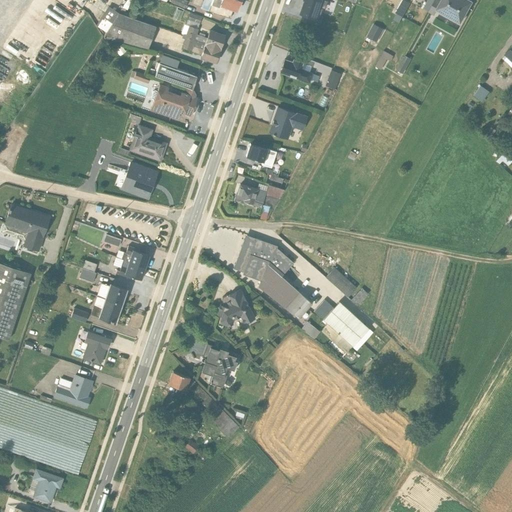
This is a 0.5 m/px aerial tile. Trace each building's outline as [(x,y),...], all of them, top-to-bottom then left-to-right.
[(90,0),(84,10),(87,12),(95,0),(90,0)] [(126,0),(118,14),(132,19),(134,16),(124,12),(125,10),(127,10),(133,0),(126,0)] [(184,8),(186,2),(180,0),(171,0),(171,3),(184,8)] [(239,0),(203,0),(201,9),(229,19),(232,10),(236,11),(239,0)] [(321,0),(303,0),(299,13),(315,19),(321,0)] [(398,23),(409,3),(404,0),(401,0),(395,13),(396,14),(392,20),(398,23)] [(434,0),(427,0),(422,9),(428,12),(434,0)] [(460,24),(472,1),(470,0),(434,0),(428,12),(434,16),(437,11),(460,24)] [(96,26),(104,35),(118,14),(107,7),(96,26)] [(182,12),(176,10),(173,19),(179,21),(182,12)] [(104,35),(102,38),(147,50),(155,27),(118,14),(104,35)] [(201,18),(189,14),(185,25),(184,25),(181,34),(182,34),(182,36),(220,49),(225,35),(210,30),(206,38),(204,37),(204,35),(199,33),(198,36),(196,35),(198,30),(197,29),(201,18)] [(383,30),(373,24),(366,37),(376,42),(383,30)] [(200,59),(215,64),(220,49),(182,36),(181,39),(183,40),(181,48),(200,56),(199,58),(200,59)] [(511,46),(504,55),(502,58),(511,67),(511,46)] [(383,51),(374,67),(380,70),(386,59),(389,61),(392,56),(383,51)] [(150,111),(160,114),(161,113),(169,116),(169,118),(176,120),(177,120),(178,116),(181,114),(190,117),(197,97),(195,96),(196,95),(193,90),(192,90),(196,77),(176,69),(178,61),(162,55),(154,77),(185,87),(185,88),(183,92),(181,91),(179,95),(167,90),(168,87),(159,84),(156,91),(154,91),(152,92),(150,97),(151,99),(153,100),(150,111)] [(411,59),(404,55),(396,70),(402,74),(411,59)] [(280,72),(309,83),(310,80),(316,82),(319,76),(312,74),(313,73),(309,72),(311,66),(293,59),(292,62),(284,59),(284,60),(283,61),(282,62),(282,63),(282,65),(282,66),(280,72)] [(188,64),(186,70),(198,73),(199,66),(188,64)] [(340,74),(331,70),(325,86),(334,89),(340,74)] [(132,71),(130,78),(147,84),(149,77),(132,71)] [(489,91),(480,85),(473,96),(482,103),(489,91)] [(277,107),(267,133),(287,140),(292,127),(302,131),(307,116),(277,107)] [(141,117),(130,114),(128,120),(134,123),(129,135),(133,137),(129,150),(160,160),(166,144),(150,138),(152,130),(138,125),(141,117)] [(495,131),(491,128),(487,135),(492,137),(495,131)] [(270,168),(275,152),(249,143),(245,157),(262,162),(261,165),(270,168)] [(347,158),(353,161),(356,155),(350,152),(347,158)] [(502,154),(499,159),(508,166),(511,162),(502,154)] [(121,188),(147,198),(147,197),(156,173),(131,163),(121,188)] [(269,180),(281,184),(282,180),(270,175),(269,180)] [(240,185),(236,197),(243,200),(243,201),(261,207),(262,207),(259,219),(266,219),(268,209),(269,207),(273,208),(283,190),(267,185),(267,186),(258,184),(256,190),(240,185)] [(22,246),(37,251),(48,217),(11,205),(10,205),(1,232),(24,240),(22,246)] [(104,240),(117,244),(119,239),(106,235),(104,240)] [(276,246),(245,235),(233,269),(242,272),(242,274),(259,281),(257,286),(257,287),(291,313),(293,312),(299,318),(311,304),(281,276),(293,263),(276,248),(276,246)] [(116,257),(120,260),(123,260),(145,267),(149,255),(139,252),(139,250),(128,246),(125,253),(118,250),(116,257)] [(85,260),(82,268),(94,272),(96,265),(85,260)] [(140,280),(145,267),(123,260),(119,270),(116,270),(115,274),(130,279),(130,276),(140,280)] [(0,263),(0,337),(8,340),(31,273),(0,263)] [(334,267),(324,277),(347,298),(356,287),(334,267)] [(82,268),(79,278),(92,283),(95,273),(94,272),(82,268)] [(101,283),(96,296),(122,305),(127,289),(109,283),(108,286),(101,283)] [(226,325),(226,326),(232,323),(232,322),(233,320),(239,316),(242,322),(248,320),(248,321),(254,318),(240,288),(221,297),(221,299),(221,302),(223,303),(220,304),(216,314),(219,316),(219,321),(220,321),(220,323),(226,325)] [(361,288),(350,300),(356,306),(368,294),(361,288)] [(122,305),(96,296),(90,314),(97,317),(97,318),(115,324),(122,305)] [(323,300),(313,311),(357,351),(372,333),(339,302),(333,308),(323,300)] [(73,308),(70,318),(84,322),(87,313),(73,308)] [(319,331),(307,321),(300,329),(313,339),(319,331)] [(352,347),(327,324),(320,331),(345,354),(352,347)] [(82,358),(100,365),(109,337),(88,330),(83,342),(82,342),(80,347),(85,349),(82,358)] [(227,350),(226,350),(206,344),(202,357),(205,359),(204,362),(206,363),(203,372),(211,375),(208,383),(223,387),(227,375),(223,374),(225,367),(233,370),(233,369),(236,361),(233,360),(234,356),(226,353),(227,350)] [(203,400),(201,403),(212,414),(207,420),(213,426),(215,425),(227,438),(238,426),(219,407),(208,395),(209,395),(206,394),(189,376),(189,377),(172,371),(168,384),(185,390),(186,387),(203,400)] [(56,386),(53,396),(86,407),(89,398),(86,397),(91,381),(74,375),(71,382),(60,378),(58,386),(56,386)] [(184,399),(177,409),(187,416),(194,405),(184,399)] [(184,447),(192,454),(198,447),(189,440),(184,447)] [(32,479),(27,493),(32,495),(49,501),(55,485),(59,487),(61,478),(35,469),(31,479),(32,479)]
